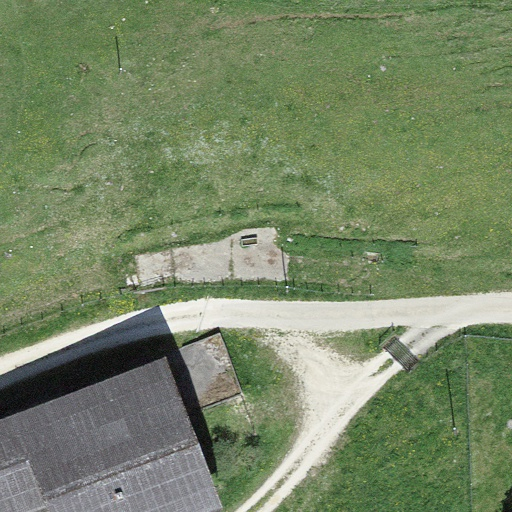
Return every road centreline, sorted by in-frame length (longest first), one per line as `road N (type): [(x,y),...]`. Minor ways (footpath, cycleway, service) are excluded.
road 1 (track): [(486,298),(341,367),(297,351),(245,310)]
road 2 (track): [(341,367),(311,432),(267,486),(233,511)]
